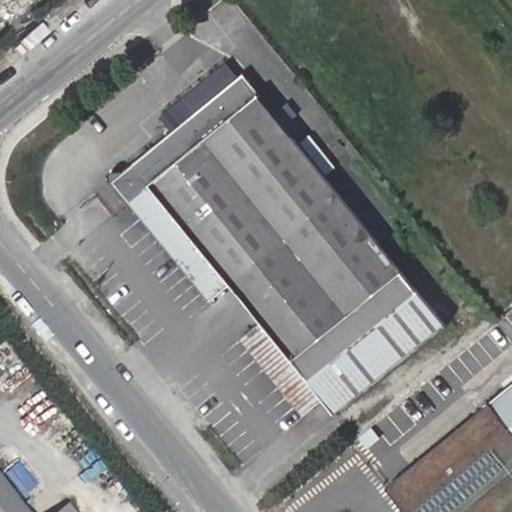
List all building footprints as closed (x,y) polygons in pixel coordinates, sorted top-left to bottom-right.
[(170,130),(239,73),(227,59),(159,116),(170,130)] [(420,295),(243,78),(114,182),(211,302),(230,287),(259,322),(238,340),(301,417),(321,401),(335,417),(444,327),(420,295)] [(0,376),(1,379),(23,366),(7,339),(0,343),(0,376)] [(511,511),(511,388),(395,484),(417,511),(511,511)] [(0,511),(26,511),(0,478),(0,511)] [(76,511),(69,503),(57,511),(76,511)]
